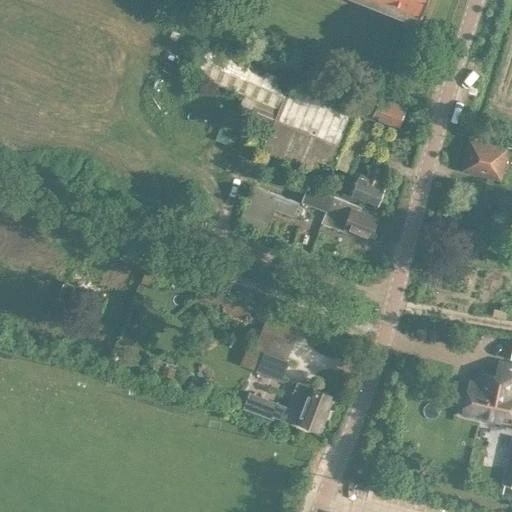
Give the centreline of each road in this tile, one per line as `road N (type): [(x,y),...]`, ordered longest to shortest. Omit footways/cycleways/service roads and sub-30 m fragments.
road 1 (unclassified): [(325,491),(382,335),(477,0)]
road 2 (track): [(390,301),(511,324)]
